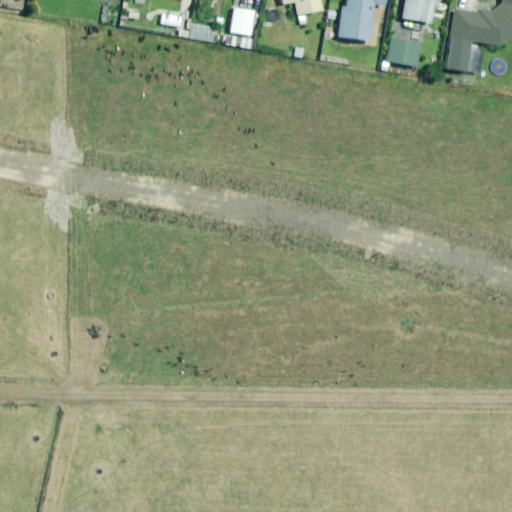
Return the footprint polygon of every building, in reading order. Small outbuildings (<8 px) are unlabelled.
[(279,0),(280,5),(292,3),(294,15),(320,11),(318,0),(279,0)] [(343,0),(343,8),(339,8),(335,38),(367,41),(371,4),(381,5),(381,0),(343,0)] [(432,0),(402,0),(400,19),(429,23),(432,0)] [(503,42),(511,34),(511,0),(500,0),(501,4),(492,11),(477,9),(476,13),(450,10),(447,37),(449,37),(446,70),(464,72),(467,42),(502,46),(503,42)] [(140,10),(129,8),(127,18),(138,20),(140,10)] [(253,12),(232,9),(228,33),(249,36),(253,12)] [(181,14),(161,12),(159,25),(179,27),(181,14)] [(216,28),(190,25),(188,39),(214,42),(216,28)] [(417,42),(389,38),(385,62),(414,66),(417,42)]
